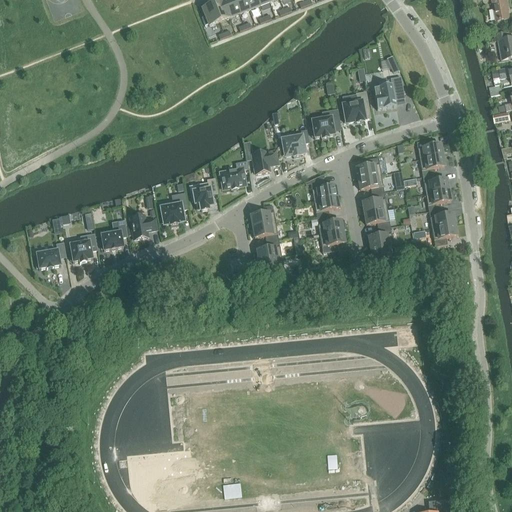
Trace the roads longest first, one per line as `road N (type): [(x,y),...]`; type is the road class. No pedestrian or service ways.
road 1 (residential): [(24,511),(19,407),(58,311)]
road 2 (residential): [(237,212),(101,277),(58,311)]
road 3 (residential): [(452,121),(476,258)]
road 4 (residential): [(388,0),(420,41),(452,121)]
